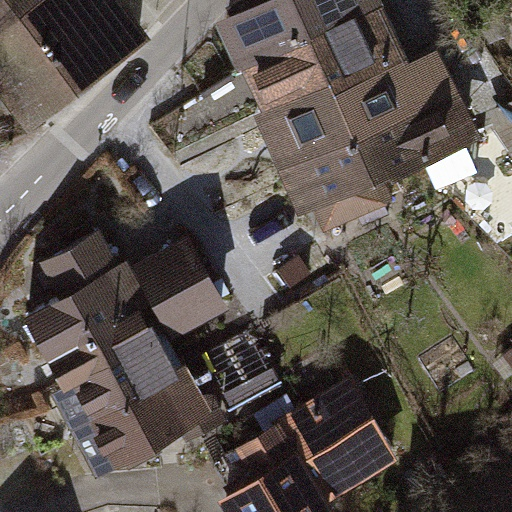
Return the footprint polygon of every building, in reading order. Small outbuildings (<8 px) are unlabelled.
[(0,0),(0,60),(83,0),(0,0)] [(124,0),(83,0),(0,60),(0,73),(28,112),(145,28),(124,0)] [(380,6),(377,0),(262,0),(222,19),(244,68),(380,6)] [(380,6),(244,68),(267,118),(403,55),(380,6)] [(403,55),(267,118),(288,164),(346,138),(451,90),(434,53),(407,66),(403,55)] [(451,90),(346,138),(378,206),(416,188),(408,170),(474,139),(451,90)] [(511,100),(489,122),(511,146),(511,100)] [(346,138),(288,164),(320,232),(378,206),(346,138)] [(103,231),(38,265),(55,298),(23,315),(43,354),(141,303),(103,231)] [(186,235),(136,260),(173,336),(223,311),(186,235)] [(141,303),(43,354),(58,382),(156,332),(141,303)] [(156,332),(58,382),(76,417),(174,366),(156,332)] [(174,366),(76,417),(106,474),(215,418),(185,360),(174,366)] [(346,511),(397,473),(344,385),(227,455),(244,483),(211,504),(216,511),(346,511)]
